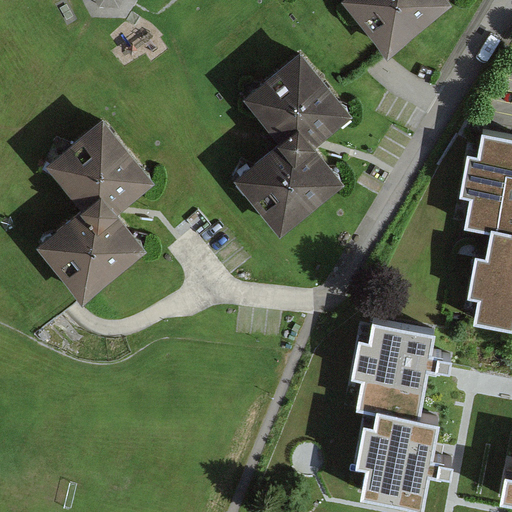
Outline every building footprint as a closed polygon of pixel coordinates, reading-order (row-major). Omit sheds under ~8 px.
[(353,0),(354,1),(348,6),(389,56),(445,10),(437,0),(353,0)] [(244,88),(281,132),(234,171),(281,225),(344,174),(313,134),(351,107),(300,44),(244,88)] [(51,153),(86,197),(42,233),(83,285),(142,237),(113,201),(151,170),(103,111),(51,153)] [(468,212),(494,217),(511,220),(511,124),(485,120),(480,143),(475,142),(467,184),(473,185),(468,212)] [(481,286),(477,309),(511,315),(511,220),(494,217),(489,245),(483,244),(476,285),(481,286)] [(357,399),(377,402),(419,409),(433,325),(372,314),(369,333),(363,332),(357,370),(362,371),(357,399)] [(366,459),(361,488),(421,498),(436,412),(419,409),(377,402),(374,417),(369,416),(361,458),(366,459)]
